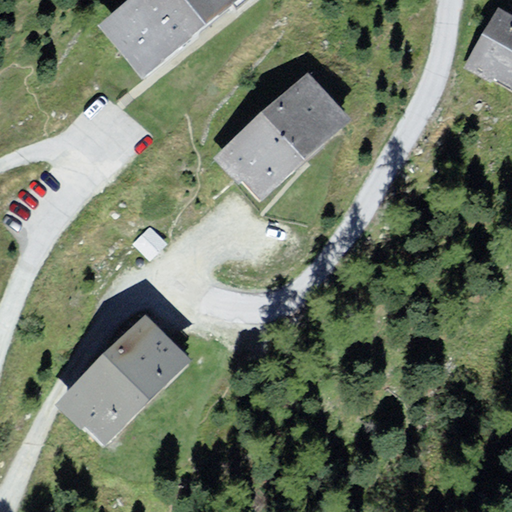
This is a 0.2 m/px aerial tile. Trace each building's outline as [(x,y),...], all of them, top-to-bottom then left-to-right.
[(149,0),(105,35),(143,83),(208,32),(248,0),(149,0)] [(511,21),(499,14),(467,70),(511,96),(511,21)] [(307,77),(214,164),(260,212),(352,126),(307,77)] [(163,244),(151,229),(135,243),(148,257),(156,250),(163,244)] [(188,370),(147,329),(64,412),(105,453),(188,370)]
